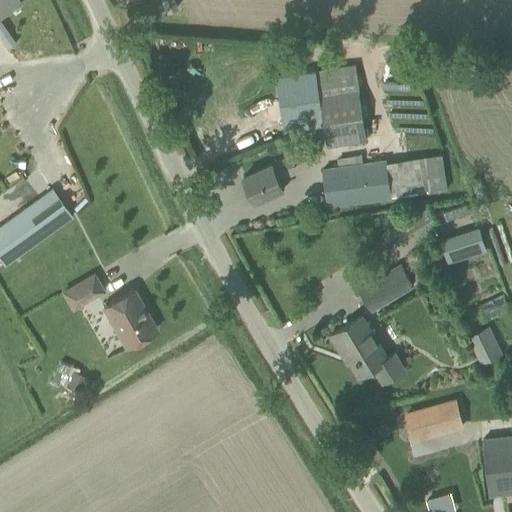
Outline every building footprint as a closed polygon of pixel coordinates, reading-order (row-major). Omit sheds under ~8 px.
[(0,0),(0,16),(21,2),(19,0),(0,0)] [(161,0),(167,12),(176,8),(172,0),(161,0)] [(316,68),(274,74),(283,131),(324,125),(320,95),(316,68)] [(359,89),(320,95),(324,125),(327,146),(366,140),(359,89)] [(255,202),(284,189),(279,179),(308,165),(302,151),(272,164),(272,163),(243,176),(255,202)] [(336,158),(337,168),(323,170),(327,206),(407,194),(447,189),(442,154),(386,161),(356,165),(355,155),(336,158)] [(71,216),(52,189),(0,226),(0,255),(6,263),(71,216)] [(389,245),(430,220),(423,208),(382,233),(389,245)] [(487,251),(480,228),(442,240),(449,263),(487,251)] [(372,309),(414,285),(401,264),(360,289),(372,309)] [(63,293),(71,307),(100,290),(93,276),(63,293)] [(101,307),(124,347),(156,329),(133,289),(101,307)] [(510,308),(504,295),(464,313),(471,327),(510,308)] [(391,356),(388,359),(362,315),(330,334),(342,353),(345,351),(359,376),(375,367),(383,382),(400,371),(404,369),(395,354),(391,356)] [(467,334),(481,362),(502,352),(488,324),(467,334)] [(450,345),(457,359),(467,353),(459,340),(450,345)] [(50,367),(44,381),(57,387),(63,373),(50,367)] [(87,376),(71,369),(64,383),(80,391),(87,376)] [(464,427),(456,398),(405,412),(413,442),(464,427)] [(511,435),(483,439),(489,495),(507,493),(511,492),(511,435)]
